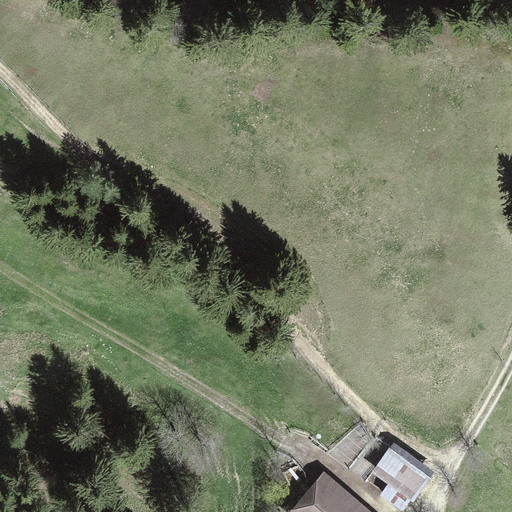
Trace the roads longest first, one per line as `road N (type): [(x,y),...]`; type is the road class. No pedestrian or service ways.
road 1 (track): [(450,461),(365,411),(0,68)]
road 2 (track): [(0,264),(310,452),(392,511)]
road 3 (track): [(425,511),(511,363)]
